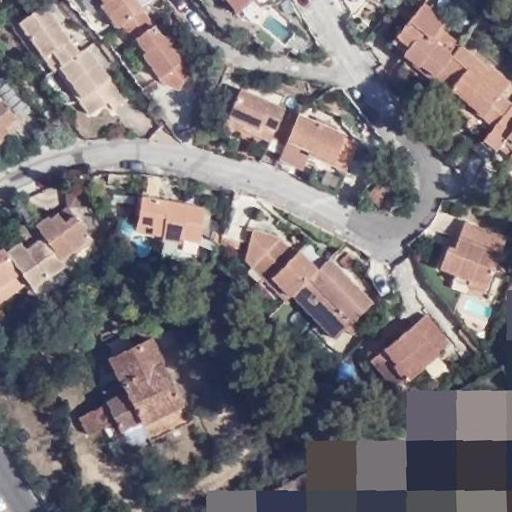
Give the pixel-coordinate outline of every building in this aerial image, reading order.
[(119,29),(142,13),(132,0),(92,0),(116,31),(119,29)] [(228,0),(237,12),(252,0),(228,0)] [(436,75),(452,52),(432,37),(439,27),(447,18),(423,0),(422,0),(393,41),(406,51),(403,53),(434,77),(436,75)] [(58,71),(78,57),(44,11),(17,29),(43,63),(37,67),(46,80),(58,71)] [(164,41),(142,13),(119,29),(160,82),(179,90),(193,68),(169,38),(164,41)] [(452,52),(460,42),(439,27),(432,37),(452,52)] [(494,129),(511,103),(511,100),(499,90),(509,76),(489,62),(488,64),(460,42),(452,52),(436,75),(467,99),(468,97),(485,109),(478,118),(494,129)] [(125,103),(86,52),(78,57),(58,71),(81,101),(77,104),(87,117),(107,104),(112,111),(125,103)] [(261,158),(274,165),(278,157),(295,120),(282,114),(285,108),(240,89),(229,115),(243,122),(241,125),(269,138),(261,158)] [(0,138),(18,125),(0,100),(0,138)] [(511,103),(494,129),(489,136),(486,141),(498,150),(503,144),(506,139),(511,143),(511,103)] [(344,136),(297,114),(295,120),(278,157),(301,167),(308,152),(346,169),(356,146),(342,140),(344,136)] [(240,129),(241,125),(243,122),(229,115),(225,122),(240,129)] [(489,136),(494,129),(478,118),(473,125),(489,136)] [(452,158),(464,172),(483,145),(469,135),(452,158)] [(503,144),(511,150),(511,143),(506,139),(503,144)] [(159,197),(160,177),(145,177),(145,197),(159,197)] [(379,180),(366,193),(381,208),(394,195),(379,180)] [(94,203),(82,183),(65,187),(67,207),(67,209),(94,203)] [(205,209),(168,202),(168,207),(159,205),(160,200),(142,196),(136,229),(163,235),(181,238),(199,242),(205,209)] [(67,209),(67,207),(50,220),(48,218),(35,228),(62,263),(75,254),(73,250),(90,238),(67,209)] [(44,213),(31,223),(35,228),(48,218),(44,213)] [(26,285),(30,289),(64,265),(62,263),(35,228),(31,223),(30,222),(18,231),(29,248),(25,251),(20,244),(5,255),(21,276),(26,285)] [(470,278),(467,287),(483,294),(504,241),(462,225),(457,239),(452,251),(447,249),(439,269),(456,277),(457,273),(470,278)] [(291,294),(317,269),(300,251),(296,254),(291,259),(288,255),(292,250),(280,237),(253,230),(244,257),(267,281),(272,276),(290,296),(291,294)] [(452,251),(457,239),(451,237),(447,249),(452,251)] [(64,265),(68,271),(99,249),(90,238),(73,250),(75,254),(62,263),(64,265)] [(0,302),(8,297),(2,289),(21,276),(5,255),(0,249),(0,302)] [(291,259),(296,254),(292,250),(288,255),(291,259)] [(373,302),(328,258),(317,269),(291,294),(335,338),(373,302)] [(454,283),(467,287),(470,278),(457,273),(456,277),(454,283)] [(26,285),(21,276),(2,289),(8,297),(26,285)] [(267,281),(285,301),(290,296),(272,276),(267,281)] [(425,315),(370,359),(393,387),(403,379),(405,381),(439,353),(436,351),(447,343),(425,315)] [(148,339),(108,358),(123,391),(77,413),(85,430),(113,418),(118,430),(138,420),(139,423),(179,404),(148,339)]
